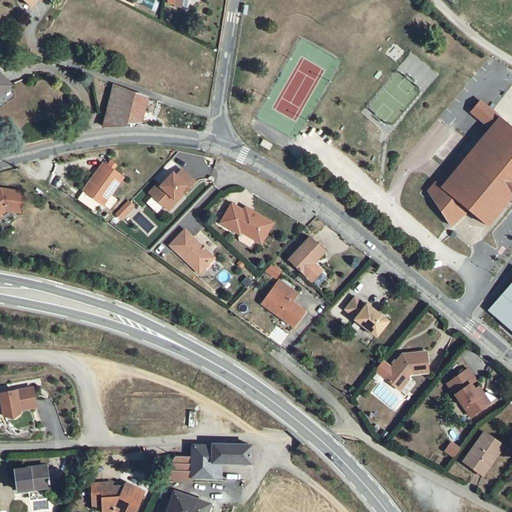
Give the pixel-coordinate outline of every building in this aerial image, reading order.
[(164,3),(161,3),(161,7),(176,10),(178,0),(171,0),(171,1),(164,0),(164,3)] [(148,102),(109,87),(98,129),(124,128),(124,125),(138,127),(138,129),(146,130),(147,129),(147,124),(143,123),(148,102)] [(430,175),(418,188),(444,218),(462,204),(481,221),(511,186),(511,127),(478,97),(469,108),(488,124),(437,181),(430,175)] [(90,162),(71,188),(89,203),(110,176),(90,162)] [(148,181),(138,191),(153,206),(167,191),(170,195),(183,182),(170,169),(165,173),(162,171),(150,183),(148,181)] [(0,205),(14,208),(17,190),(0,186),(0,205)] [(251,243),(264,224),(244,211),(242,215),(224,203),(212,221),(222,228),(224,226),(232,231),(229,236),(229,239),(242,247),(246,240),(251,243)] [(175,228),(158,244),(178,265),(179,264),(194,247),(175,228)] [(304,263),(315,251),(301,238),(281,259),(292,270),(293,269),(303,280),(311,271),(306,266),(305,268),(302,267),(299,263),(301,261),(304,263)] [(179,264),(178,265),(183,270),(189,264),(194,269),(205,258),(194,247),(179,264)] [(272,263),(265,271),(275,279),(281,271),(272,263)] [(511,271),(511,272),(511,271),(477,311),(511,340),(511,271)] [(279,291),(262,280),(248,302),(279,323),(289,309),(274,299),(279,291)] [(354,303),(345,295),(335,307),(344,314),(343,317),(365,334),(377,318),(356,301),(354,303)] [(393,373),(385,382),(399,393),(411,379),(431,377),(428,356),(404,359),(393,373)] [(378,375),(385,382),(393,373),(385,366),(378,375)] [(485,400),(481,403),(477,396),(473,389),(478,386),(470,373),(449,387),(470,422),(490,410),(485,400)] [(485,400),(480,393),(477,396),(481,403),(485,400)] [(29,397),(0,404),(0,421),(2,427),(10,428),(18,423),(17,420),(33,416),(29,397)] [(464,462),(474,469),(479,466),(485,471),(504,445),(485,432),(464,462)] [(450,441),(443,451),(453,458),(460,448),(450,441)] [(229,448),(231,466),(245,466),(246,464),(246,447),(239,447),(229,448)] [(210,466),(231,466),(229,448),(208,448),(209,452),(210,466)] [(210,466),(209,452),(188,453),(189,465),(190,479),(210,478),(210,466)] [(166,466),(158,483),(190,482),(190,479),(189,465),(166,466)] [(42,492),(40,470),(6,474),(8,496),(21,494),(23,503),(43,501),(42,492)] [(105,486),(80,488),(82,510),(94,509),(93,511),(129,511),(138,494),(121,485),(119,488),(106,489),(105,486)] [(197,511),(199,508),(164,495),(157,511),(197,511)]
